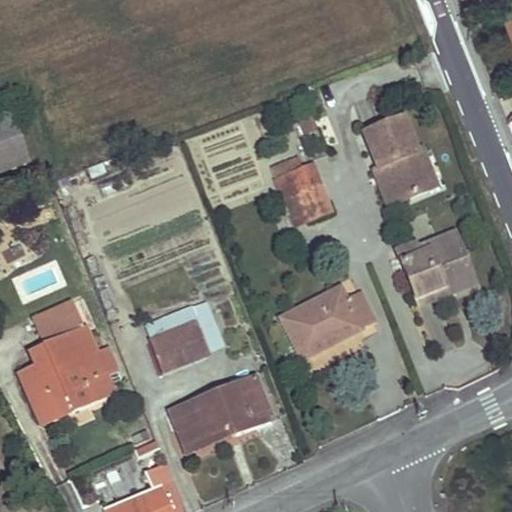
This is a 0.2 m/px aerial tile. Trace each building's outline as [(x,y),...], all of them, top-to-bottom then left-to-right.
[(10,118),(0,121),(0,175),(28,165),(10,118)] [(310,119),(298,123),(303,135),(315,130),(310,119)] [(403,119),(364,134),(378,169),(385,167),(400,204),(436,190),(421,153),(417,155),(403,119)] [(290,177),(275,183),(282,201),(319,187),(312,168),(301,173),(298,167),(287,171),(290,177)] [(374,171),(388,209),(400,204),(385,167),(378,169),(374,171)] [(319,187),(282,201),(293,231),(331,216),(319,187)] [(416,251),(418,258),(402,264),(399,258),(388,263),(393,275),(402,270),(415,301),(452,287),(454,295),(474,288),(454,237),(416,251)] [(415,247),(397,253),(399,258),(402,264),(418,258),(416,251),(415,247)] [(452,287),(415,301),(418,309),(454,295),(452,287)] [(339,291),(280,321),(301,361),(361,332),(360,330),(373,323),(359,296),(345,303),(339,291)] [(44,350),(72,415),(112,398),(103,379),(95,358),(72,306),(32,323),(44,350)] [(203,306),(146,329),(152,343),(196,326),(199,333),(211,327),(203,306)] [(149,344),(162,375),(208,357),(199,333),(196,326),(152,343),(149,344)] [(72,415),(44,350),(30,356),(36,370),(17,378),(27,401),(46,393),(58,421),(72,415)] [(95,358),(103,379),(114,374),(106,353),(95,358)] [(140,366),(130,371),(136,385),(147,381),(140,366)] [(254,382),(170,415),(178,435),(188,431),(197,449),(235,435),(236,438),(271,424),(254,382)] [(27,401),(39,429),(58,421),(46,393),(27,401)] [(188,431),(178,435),(186,453),(197,449),(188,431)] [(162,453),(159,444),(139,453),(142,461),(162,453)] [(171,511),(184,507),(168,466),(146,474),(153,492),(103,511),(171,511)]
